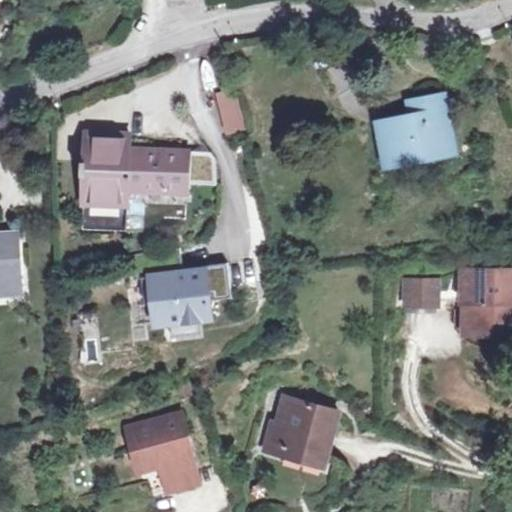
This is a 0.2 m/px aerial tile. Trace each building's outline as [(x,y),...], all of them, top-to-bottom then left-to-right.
[(248,122),(236,75),(215,80),(228,128),(248,122)] [(420,99),(420,114),(384,121),(391,158),(456,145),(447,93),(420,99)] [(133,145),(118,144),(118,129),(89,129),(89,157),(85,156),(85,171),(89,171),(88,200),(131,201),(131,186),(190,187),(191,146),(133,145)] [(118,129),(118,144),(133,145),(133,129),(118,129)] [(0,301),(24,300),(18,229),(0,230),(0,301)] [(185,247),(139,254),(143,278),(148,278),(156,276),(159,302),(162,324),(218,316),(216,299),(237,296),(233,262),(209,265),(209,268),(189,271),(185,247)] [(511,323),(511,263),(468,264),(471,324),(511,323)] [(408,274),(409,305),(440,305),(440,274),(408,274)] [(156,276),(148,278),(151,303),(159,302),(156,276)] [(127,285),(128,306),(144,305),(143,284),(127,285)] [(129,308),(100,310),(103,353),(133,351),(129,308)] [(82,366),(101,366),(101,320),(82,320),(82,366)] [(334,458),(343,412),(301,402),(295,430),(274,427),(269,452),(293,457),(294,450),(334,458)] [(134,426),(143,465),(149,463),(157,492),(204,480),(185,414),(134,426)]
